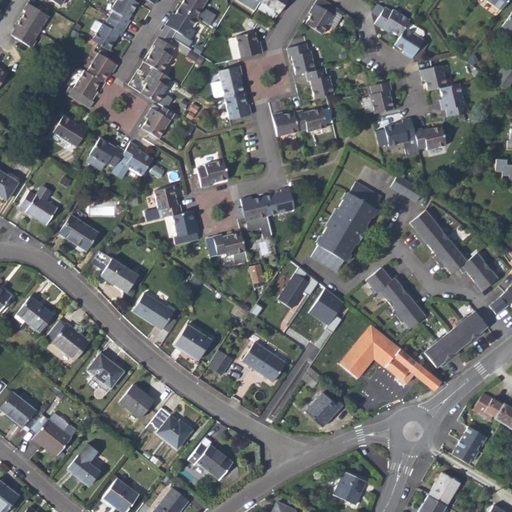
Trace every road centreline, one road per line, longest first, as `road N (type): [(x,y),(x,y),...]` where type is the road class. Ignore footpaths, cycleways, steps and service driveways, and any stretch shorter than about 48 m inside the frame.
road 1 (residential): [(0,253),(48,265),(155,364),(278,442),(297,464)]
road 2 (residential): [(305,0),(277,41),(261,104),(272,176),(231,193),(214,214)]
road 3 (residential): [(395,244),(431,287),(466,291),(511,343)]
road 4 (residential): [(342,0),(362,12),(371,45),(409,70),(418,108)]
road 5 (residential): [(413,432),(511,346)]
road 6 (residential): [(118,108),(117,83),(168,0)]
road 7 (residential): [(297,464),(361,436),(413,432)]
